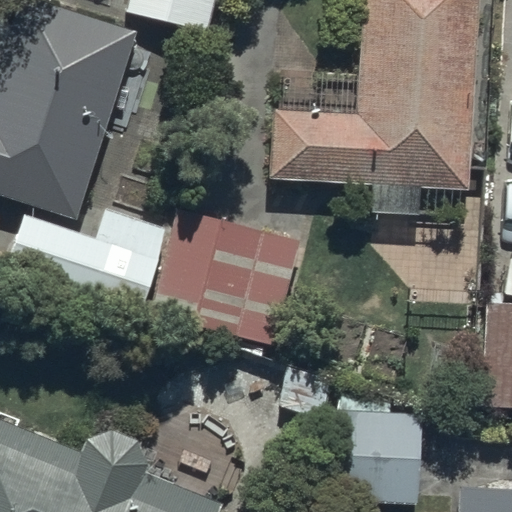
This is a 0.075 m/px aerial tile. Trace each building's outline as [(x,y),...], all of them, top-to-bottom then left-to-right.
[(140,29),(44,0),(20,0),(0,66),(0,195),(77,220),(140,29)] [(214,0),(129,0),(126,13),(207,31),(214,0)] [(271,108),(267,176),(468,188),(478,0),(360,0),(354,113),(271,108)] [(23,212),(4,267),(136,313),(166,227),(106,206),(96,237),(23,212)] [(178,209),(152,312),(272,342),(298,239),(178,209)] [(511,303),(486,303),(479,404),(511,405),(511,303)] [(334,407),(329,497),(416,503),(423,414),(334,407)] [(0,413),(0,511),(217,511),(223,499),(148,468),(135,437),(114,428),(84,433),(80,445),(0,413)] [(511,511),(511,488),(453,486),(452,511),(511,511)]
